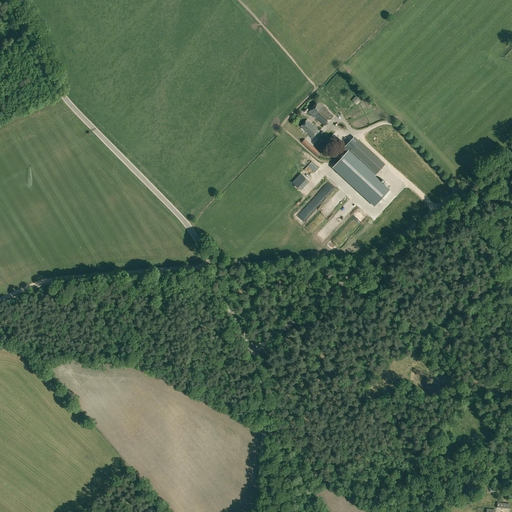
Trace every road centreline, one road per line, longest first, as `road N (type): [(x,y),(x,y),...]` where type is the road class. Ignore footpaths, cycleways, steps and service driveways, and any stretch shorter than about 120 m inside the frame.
road 1 (tertiary): [(249,352),(185,222),(51,86),(5,0)]
road 2 (tertiary): [(249,352),(455,192)]
road 3 (track): [(281,434),(309,471),(337,472),(383,443),(441,454),(502,488)]
road 4 (track): [(208,264),(37,282),(0,297)]
road 5 (tertiary): [(253,511),(260,396),(249,352)]
